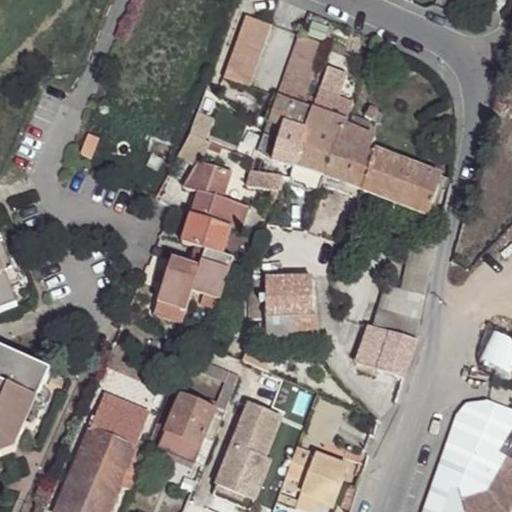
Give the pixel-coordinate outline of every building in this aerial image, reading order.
[(469,8),(449,0),(437,0),(435,7),(464,20),(469,8)] [(246,18),(224,80),(249,89),(271,27),(246,18)] [(299,36),(278,99),(303,107),(306,97),(308,91),(324,45),(299,36)] [(324,81),(319,93),(353,105),(358,94),(324,81)] [(345,124),(353,105),(319,93),(313,111),(345,124)] [(278,99),(269,122),(283,128),(283,127),(306,134),(306,132),(313,111),(317,100),(306,97),(303,107),(278,99)] [(494,103),(489,121),(496,123),(501,104),(494,103)] [(365,118),(373,122),(378,112),(370,108),(365,118)] [(313,111),(306,132),(338,143),(345,124),(313,111)] [(190,137),(205,143),(213,123),(197,117),(190,137)] [(257,153),(272,163),(294,169),(306,134),(283,127),(283,128),(269,122),(265,137),(257,153)] [(338,143),(325,178),(362,192),(373,157),(369,156),(375,139),(348,127),(349,125),(345,124),(338,143)] [(306,134),(294,169),(315,175),(311,188),(310,191),(320,194),(325,178),(338,143),(306,132),(306,134)] [(88,136),(80,155),(92,161),(99,140),(88,136)] [(198,169),(201,165),(212,146),(205,143),(190,137),(177,161),(198,169)] [(381,150),(379,155),(391,159),(393,155),(381,150)] [(373,157),(362,192),(387,201),(430,217),(442,179),(391,159),(379,155),(375,153),(373,157)] [(152,157),(147,167),(158,173),(163,162),(152,157)] [(198,194),(191,218),(232,231),(241,234),(249,209),(223,201),(231,174),(201,165),(198,169),(185,190),(198,194)] [(315,175),(294,169),(291,176),(290,180),(292,182),(293,182),(311,188),(315,175)] [(251,174),(247,188),(279,193),(281,178),(251,174)] [(403,207),(387,201),(383,212),(399,218),(403,207)] [(191,218),(182,245),(194,248),(206,252),(224,258),(232,231),(191,218)] [(0,314),(18,308),(6,278),(15,274),(0,238),(0,314)] [(378,312),(421,323),(426,296),(436,251),(412,246),(403,291),(385,287),(378,312)] [(194,248),(189,267),(200,270),(206,252),(194,248)] [(200,270),(192,294),(204,298),(220,304),(234,261),(224,258),(206,252),(200,270)] [(172,261),(158,305),(186,313),(192,294),(200,270),(189,267),(172,261)] [(267,322),(268,342),(320,339),(317,318),(313,319),(312,281),(267,283),(267,322)] [(250,321),(267,322),(267,283),(248,284),(250,321)] [(204,298),(200,308),(217,314),(220,304),(204,298)] [(183,325),(186,313),(158,305),(154,316),(183,325)] [(378,312),(373,329),(417,341),(421,323),(378,312)] [(370,329),(357,367),(371,371),(378,373),(405,379),(419,342),(417,341),(373,329),(370,329)] [(511,340),(496,333),(487,351),(488,351),(511,364),(511,340)] [(0,458),(15,453),(26,427),(35,431),(46,406),(38,402),(51,373),(0,350),(0,458)] [(511,372),(511,364),(488,351),(483,360),(511,374),(511,372)] [(248,352),(243,363),(244,363),(263,372),(269,374),(268,362),(248,352)] [(185,356),(179,371),(189,375),(189,371),(225,385),(229,373),(185,356)] [(218,404),(215,412),(224,415),(239,377),(229,373),(225,385),(218,404)] [(110,511),(121,488),(130,492),(148,447),(138,443),(149,415),(105,397),(55,511),(110,511)] [(181,398),(158,451),(193,465),(201,469),(224,415),(215,412),(199,405),(181,398)] [(202,399),(199,405),(215,412),(218,404),(202,399)] [(242,422),(216,487),(217,488),(245,500),(257,473),(265,477),(271,462),(266,460),(282,418),(250,405),(242,422)] [(498,454),(511,429),(511,413),(486,405),(467,407),(456,416),(424,511),(441,511),(449,490),(457,488),(460,499),(486,492),(506,458),(498,454)] [(297,449),(277,503),(296,510),(302,495),(318,501),(334,507),(349,469),(297,449)] [(158,451),(156,457),(191,471),(193,465),(158,451)] [(511,511),(511,461),(506,458),(486,492),(460,499),(457,488),(449,490),(441,511),(511,511)] [(257,473),(245,500),(217,488),(214,494),(252,509),(265,477),(257,473)] [(350,487),(343,510),(348,511),(351,511),(359,489),(350,487)] [(302,495),(296,510),(302,511),(314,511),(318,501),(302,495)]
